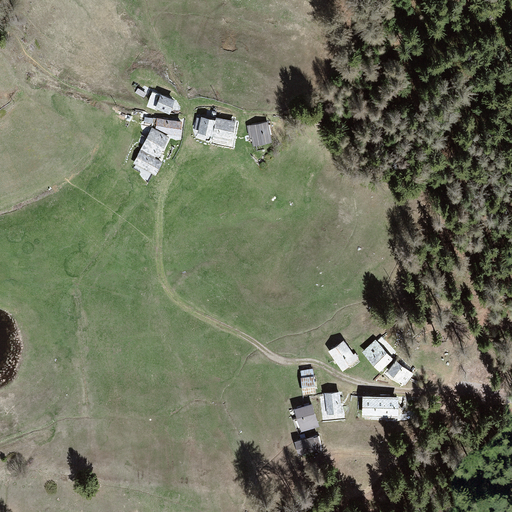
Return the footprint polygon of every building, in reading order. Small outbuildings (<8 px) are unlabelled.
[(172,99),(159,95),(154,110),(168,114),(172,99)] [(212,119),(199,116),(195,134),(208,137),(212,119)] [(180,120),(158,119),(157,134),(179,135),(180,120)] [(211,136),(229,139),(232,123),(214,119),(211,136)] [(262,122),(246,126),(250,147),(267,143),(262,122)] [(139,149),(156,158),(166,139),(149,130),(139,149)] [(138,151),(131,164),(154,175),(161,162),(138,151)] [(341,340),(327,351),(341,371),(356,361),(341,340)] [(374,341),(361,352),(378,370),(391,359),(374,341)] [(412,374),(393,361),(385,373),(403,386),(412,374)] [(312,370),(300,371),(302,395),(314,394),(312,370)] [(338,392),(323,393),(326,415),(340,413),(338,392)] [(397,396),(361,396),(361,417),(396,418),(397,396)] [(310,402),(293,407),(301,431),(317,426),(310,402)] [(312,437),(293,442),(297,455),(316,450),(312,437)]
